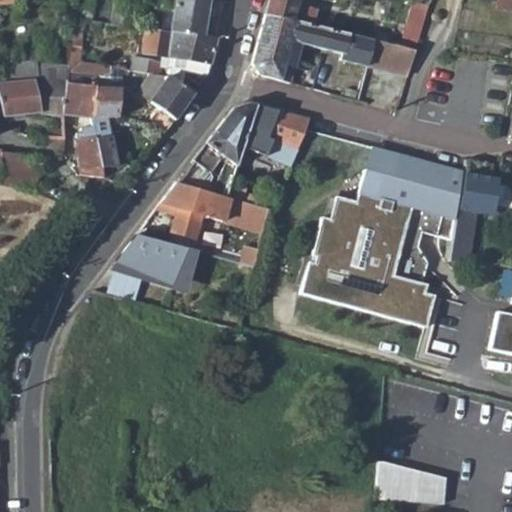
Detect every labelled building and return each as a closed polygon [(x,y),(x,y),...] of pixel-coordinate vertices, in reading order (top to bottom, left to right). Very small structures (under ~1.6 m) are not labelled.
[(113,0),(112,8),(120,10),(120,0),(113,0)] [(161,0),(158,30),(168,31),(170,0),(161,0)] [(170,0),(168,31),(202,35),(206,0),(170,0)] [(267,0),(263,13),(290,20),(294,4),(295,0),(267,0)] [(412,4),(399,47),(414,51),(427,7),(412,4)] [(263,13),(249,63),(256,75),(290,83),(300,44),(301,41),(289,38),(294,21),(290,20),(263,13)] [(72,19),(69,60),(80,61),(84,21),(72,19)] [(294,21),(289,38),(301,41),(300,44),(329,51),(326,61),(337,64),(338,60),(366,67),(372,40),(294,21)] [(144,29),(140,52),(166,56),(163,76),(167,77),(179,85),(181,72),(203,74),(215,36),(202,35),(168,31),(158,30),(144,29)] [(372,40),(366,67),(406,76),(414,51),(399,47),(372,40)] [(135,57),(132,71),(146,73),(149,59),(135,57)] [(0,84),(0,115),(35,115),(34,85),(38,85),(38,65),(29,65),(29,59),(15,60),(14,75),(15,84),(0,84)] [(149,59),(146,73),(156,75),(158,75),(160,61),(149,59)] [(80,61),(69,60),(68,75),(98,76),(105,76),(104,66),(80,61)] [(123,69),(111,66),(110,76),(110,86),(125,87),(123,69)] [(0,75),(0,84),(15,84),(14,75),(0,75)] [(68,75),(67,85),(66,115),(91,118),(92,127),(81,128),(81,133),(75,133),(77,176),(99,179),(96,167),(98,85),(98,76),(68,75)] [(156,75),(143,95),(150,100),(167,77),(163,76),(158,75),(156,75)] [(150,100),(149,102),(163,111),(156,121),(166,129),(192,94),(179,85),(167,77),(150,100)] [(380,84),(374,106),(394,111),(401,89),(380,84)] [(38,85),(34,85),(35,115),(66,115),(67,85),(38,85)] [(110,86),(98,85),(96,167),(111,167),(112,120),(128,118),(125,87),(110,86)] [(229,108),(174,181),(181,183),(203,189),(210,176),(207,173),(220,156),(225,160),(209,191),(220,195),(238,148),(246,129),(253,113),(256,105),(248,102),(229,108)] [(253,113),(246,129),(260,135),(269,138),(297,150),(309,119),(256,105),(253,113)] [(246,129),(238,148),(252,153),(260,135),(246,129)] [(269,138),(262,157),(289,168),(297,150),(269,138)] [(45,142),(43,146),(62,156),(63,144),(45,142)] [(364,169),(381,174),(388,151),(370,147),(364,169)] [(381,174),(364,169),(355,201),(335,196),(328,219),(320,217),(310,255),(314,256),(312,263),(307,261),(298,293),(423,328),(432,296),(423,293),(425,284),(420,284),(426,263),(417,247),(421,232),(452,240),(464,170),(388,151),(381,174)] [(15,155),(0,152),(0,185),(12,188),(15,155)] [(15,155),(12,188),(27,191),(32,190),(31,157),(15,155)] [(220,156),(207,173),(210,176),(209,180),(213,182),(225,160),(220,156)] [(473,204),(492,207),(495,184),(499,165),(466,157),(464,170),(452,240),(449,262),(464,262),(473,204)] [(181,183),(169,235),(193,241),(199,217),(221,223),(223,214),(262,223),(266,210),(220,195),(209,191),(203,189),(181,183)] [(492,207),(508,208),(511,186),(495,184),(492,207)] [(114,260),(169,285),(184,247),(134,233),(114,260)] [(114,271),(107,294),(111,296),(131,300),(132,301),(137,279),(114,271)] [(511,355),(511,381),(511,383),(511,382),(511,290),(509,303),(511,303),(511,315),(494,312),(486,350),(511,355)] [(382,462),(376,462),(373,499),(442,505),(444,479),(382,462)]
